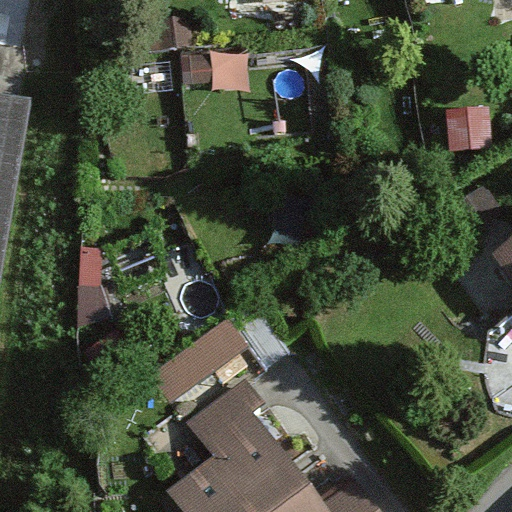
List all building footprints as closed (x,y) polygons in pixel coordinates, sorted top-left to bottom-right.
[(187,24),(151,28),(154,52),(190,48),(187,24)] [(487,114),(447,118),(450,156),(491,152),(487,114)] [(0,272),(25,123),(0,118),(0,272)] [(489,188),(454,215),(472,240),(508,213),(489,188)] [(511,258),(499,268),(511,286),(511,258)] [(289,355),(255,309),(232,326),(266,372),(289,355)] [(166,368),(140,324),(86,356),(102,383),(140,360),(151,377),(166,368)] [(227,329),(154,383),(172,406),(244,352),(227,329)] [(245,387),(189,428),(218,468),(174,500),(182,511),(370,511),(354,490),(323,511),(316,511),(250,419),(262,410),(245,387)]
